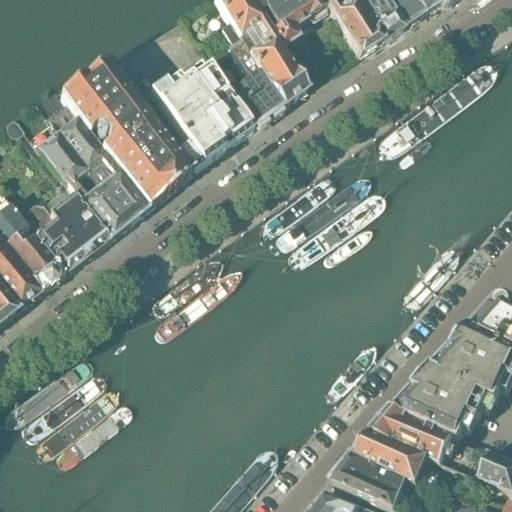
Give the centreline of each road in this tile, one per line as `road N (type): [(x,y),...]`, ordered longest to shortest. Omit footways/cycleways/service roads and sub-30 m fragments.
road 1 (residential): [(0,369),(214,199),(503,0)]
road 2 (residential): [(286,511),(494,279)]
